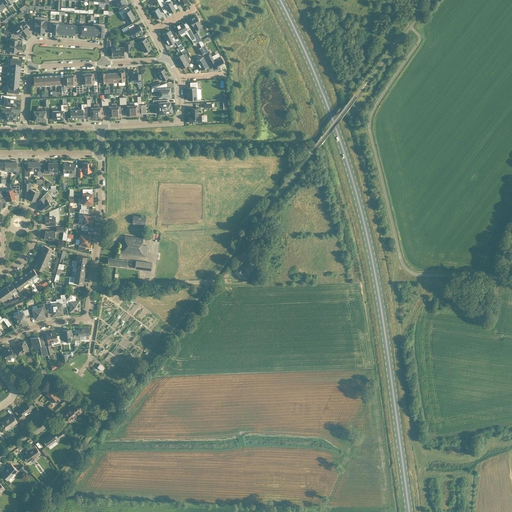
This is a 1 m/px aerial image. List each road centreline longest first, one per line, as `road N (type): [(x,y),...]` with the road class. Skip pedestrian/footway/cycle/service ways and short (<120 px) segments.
road 1 (primary): [(408,511),(357,196),(280,0)]
road 2 (residential): [(3,268),(28,247),(33,214),(21,206),(6,213),(0,264)]
road 3 (residential): [(90,288),(100,152)]
road 4 (residential): [(100,126),(180,121),(178,77)]
road 5 (residential): [(90,288),(211,281)]
